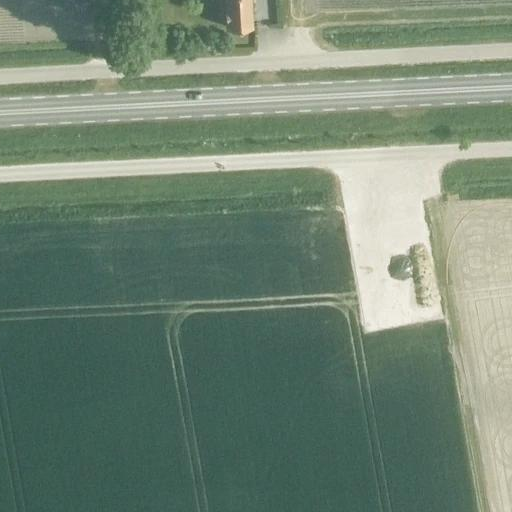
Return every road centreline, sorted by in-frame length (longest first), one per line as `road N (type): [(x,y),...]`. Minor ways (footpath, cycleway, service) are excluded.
road 1 (secondary): [(0,116),(511,90)]
road 2 (unclassified): [(511,51),(0,77)]
road 3 (unclassified): [(0,175),(511,149)]
